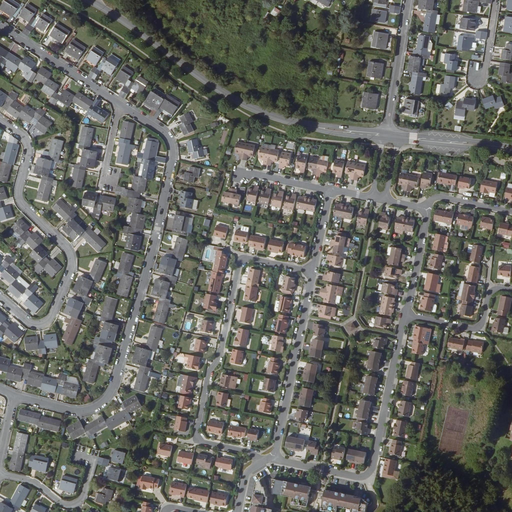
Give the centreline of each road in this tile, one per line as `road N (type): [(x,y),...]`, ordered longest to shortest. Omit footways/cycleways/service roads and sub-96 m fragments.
road 1 (residential): [(120,104),(162,131),(172,159),(114,382),(87,411),(14,396)]
road 2 (tertiary): [(384,135),(298,124),(241,103),(83,0)]
road 3 (residential): [(312,271),(248,258),(238,265),(195,437),(259,462)]
road 4 (residential): [(0,121),(29,144),(20,199),(70,260),(43,326),(30,325),(0,298)]
road 5 (residential): [(405,315),(367,474),(273,458)]
road 6 (residential): [(273,458),(312,271)]
road 7 (residential): [(0,474),(32,481),(72,506),(82,499),(94,457),(77,453)]
road 8 (residential): [(0,25),(120,104)]
road 9 (residential): [(384,135),(408,0)]
